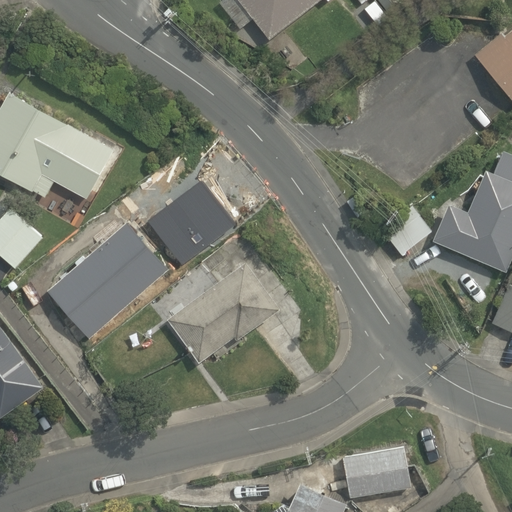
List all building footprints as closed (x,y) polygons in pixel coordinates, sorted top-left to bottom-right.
[(223,0),(221,2),(241,27),(254,17),(271,39),(321,0),(329,0),(330,0),(329,0),(223,0)] [(511,25),(478,54),(511,95),(511,25)] [(0,171),(33,190),(34,189),(46,196),(56,180),(88,198),(116,148),(12,90),(0,109),(0,171)] [(469,210),(451,202),(434,239),(507,271),(511,260),(511,151),(505,148),(495,171),(488,167),(469,210)] [(172,191),(189,175),(180,164),(162,180),(172,191)] [(404,254),(435,231),(414,204),(383,227),(404,254)] [(46,235),(12,205),(0,219),(0,252),(17,267),(46,235)] [(130,219),(49,289),(91,338),(172,266),(130,219)] [(283,306),(248,259),(169,318),(201,361),(236,335),(239,338),(283,306)] [(493,321),(511,329),(511,282),(493,321)] [(0,415),(1,417),(45,384),(0,321),(0,320),(0,415)] [(407,441),(346,452),(352,495),(413,484),(407,441)] [(343,511),(350,498),(303,476),(291,506),(290,507),(285,500),(271,510),(272,511),(343,511)]
